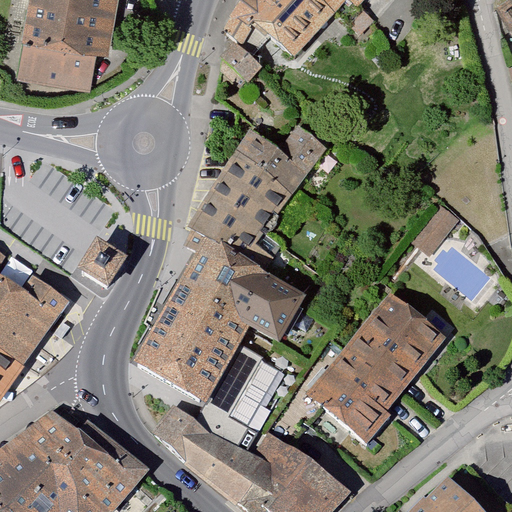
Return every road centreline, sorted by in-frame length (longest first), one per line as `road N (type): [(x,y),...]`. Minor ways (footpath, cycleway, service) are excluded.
road 1 (tertiary): [(106,367),(113,331),(150,257),(155,195),(144,144)]
road 2 (residential): [(511,392),(362,511)]
road 3 (tertiary): [(213,511),(114,416),(106,367)]
road 4 (tertiary): [(144,144),(199,0)]
road 5 (residential): [(511,150),(479,0)]
road 6 (tertiary): [(144,144),(0,124)]
road 7 (residential): [(106,367),(76,373),(0,429)]
